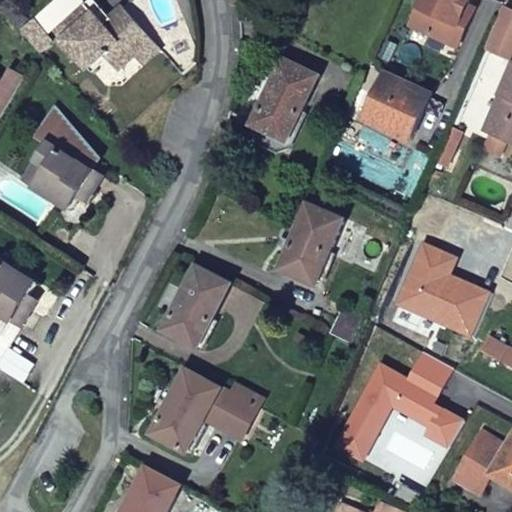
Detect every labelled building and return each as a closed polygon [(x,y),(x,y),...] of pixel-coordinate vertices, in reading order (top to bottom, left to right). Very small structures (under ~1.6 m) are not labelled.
[(124,6),(112,16),(105,22),(96,12),(102,6),(96,0),(88,0),(56,29),(91,68),(108,52),(121,67),(153,39),(124,6)] [(422,0),(412,24),(452,42),(468,4),(470,0),(422,0)] [(12,1),(3,9),(18,26),(27,18),(12,1)] [(460,45),(476,7),(468,4),(452,42),(460,45)] [(511,8),(504,5),(488,41),(511,51),(511,8)] [(105,22),(112,16),(102,6),(96,12),(105,22)] [(22,29),(42,51),(50,43),(30,22),(22,29)] [(163,49),(153,39),(121,67),(131,77),(163,49)] [(321,74),(285,56),(254,123),(289,140),(321,74)] [(511,67),(502,93),(508,96),(493,130),(511,138),(511,67)] [(0,88),(0,115),(3,117),(26,78),(11,69),(3,83),(0,88)] [(413,139),(434,92),(388,71),(370,113),(398,124),(395,131),(413,139)] [(96,84),(89,91),(100,103),(108,96),(96,84)] [(508,96),(502,93),(487,128),(493,130),(508,96)] [(451,126),(446,138),(454,142),(459,129),(451,126)] [(509,138),(493,132),(487,146),(503,152),(509,138)] [(50,166),(38,185),(74,208),(83,193),(98,170),(51,141),(39,159),(50,166)] [(39,159),(27,179),(38,185),(50,166),(39,159)] [(91,199),(107,176),(98,170),(83,193),(91,199)] [(311,202),(298,232),(283,268),(318,283),(346,217),(311,202)] [(0,308),(14,318),(16,319),(31,296),(40,281),(0,255),(0,308)] [(200,346),(234,282),(200,263),(166,327),(200,346)] [(39,301),(31,296),(16,319),(24,324),(39,301)] [(350,307),(331,297),(318,321),(337,331),(350,307)] [(0,331),(5,335),(14,318),(0,308),(0,331)] [(503,360),(511,364),(511,347),(510,347),(503,360)] [(460,367),(427,354),(412,378),(380,360),(337,446),(369,460),(397,409),(435,426),(430,434),(455,448),(471,419),(442,402),(460,367)] [(234,392),(189,368),(155,433),(190,451),(208,417),(239,434),(255,403),(241,395),(234,392)] [(239,383),(234,392),(241,395),(246,386),(239,383)] [(255,403),(262,407),(267,398),(246,386),(241,395),(255,403)] [(246,438),(262,407),(255,403),(239,434),(246,438)] [(456,478),(482,494),(494,474),(511,484),(511,443),(510,447),(484,432),(456,478)] [(170,511),(185,484),(150,466),(125,511),(170,511)] [(336,478),(319,471),(313,484),(330,491),(336,478)] [(404,511),(383,503),(378,511),(404,511)]
